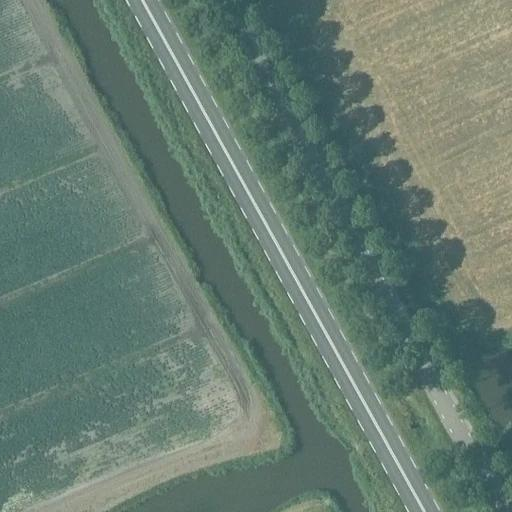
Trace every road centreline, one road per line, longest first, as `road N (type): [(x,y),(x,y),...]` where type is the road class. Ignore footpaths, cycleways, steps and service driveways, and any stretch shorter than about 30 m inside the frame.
road 1 (primary): [(432,511),(155,0)]
road 2 (unclassified): [(511,502),(238,0)]
